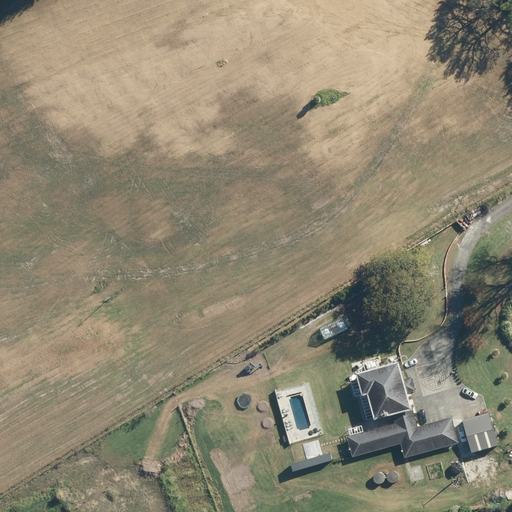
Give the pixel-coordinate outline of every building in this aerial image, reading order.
[(342,316),(319,328),(324,339),(347,328),(342,316)] [(353,456),(401,443),(404,456),(457,442),(451,419),(416,428),(407,396),(416,394),(414,385),(412,377),(402,380),(398,363),(356,375),(362,396),(366,395),(373,422),(392,417),(394,423),(347,436),(353,456)] [(490,414),(463,421),(471,454),(499,447),(490,414)] [(330,452),(289,464),(292,473),(332,460),(330,452)] [(451,471),(452,472),(454,473),(456,473),(458,473),(460,472),(462,471),(462,469),(463,467),(462,465),(461,463),(459,462),(457,461),(455,461),(453,462),(452,463),(451,465),(450,467),(450,469),(451,471)] [(388,480),(389,482),(391,483),(393,483),(395,483),(397,482),(398,481),(399,479),(399,477),(399,475),(398,473),(396,472),(394,471),(392,471),(390,471),(388,473),(387,474),(387,476),(387,479),(388,480)] [(374,482),(375,483),(377,484),(379,484),(381,484),(383,483),(384,482),(385,480),(385,478),(385,476),(384,474),(382,473),(380,472),(378,472),(376,473),(374,474),(373,476),(373,478),(373,480),(374,482)]
